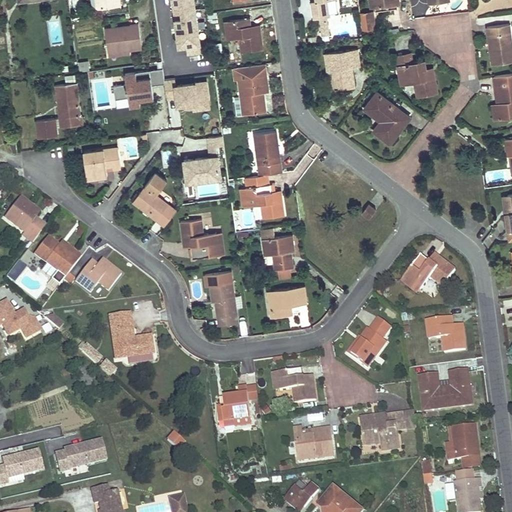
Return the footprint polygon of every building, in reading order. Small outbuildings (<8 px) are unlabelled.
[(95,0),(97,9),(122,5),(121,0),(95,0)] [(196,0),(170,0),(171,7),(183,6),(184,15),(173,16),(176,52),(187,51),(188,57),(202,55),(196,0)] [(312,3),(314,19),(321,19),(327,18),(330,18),(327,1),(332,0),(316,0),(317,2),(312,3)] [(220,27),(217,11),(206,13),(208,29),(220,27)] [(373,16),(363,18),(365,29),(375,28),(373,16)] [(249,18),(226,21),(228,39),(240,37),(242,51),(262,49),(260,28),(250,29),(250,25),(249,18)] [(330,35),(328,22),(321,23),(323,36),(330,35)] [(131,49),(142,47),(139,23),(130,24),(130,25),(131,28),(115,30),(115,27),(106,28),(109,52),(131,49)] [(511,41),(510,24),(487,27),(488,36),(491,35),(493,49),(490,49),(492,65),(511,61),(511,41)] [(357,49),(325,54),(328,71),(329,71),(334,70),(337,90),(355,87),(352,68),(359,66),(357,49)] [(411,52),(396,55),(398,65),(413,62),(411,52)] [(413,62),(398,65),(402,85),(415,82),(417,97),(438,93),(434,72),(425,73),(424,70),(427,69),(425,60),(413,62)] [(238,79),(241,96),(244,115),(266,112),(263,94),(262,94),(261,92),(269,91),(267,74),(265,63),(236,67),(238,79)] [(163,67),(124,73),(126,83),(113,85),(115,98),(128,96),(129,105),(140,104),(140,98),(154,96),(152,84),(165,83),(165,80),(163,67)] [(334,70),(329,71),(332,91),(337,90),(334,70)] [(511,74),(494,77),(495,87),(499,86),(501,103),(498,103),(498,106),(500,120),(511,117),(511,74)] [(194,102),(209,100),(207,82),(176,86),(175,79),(165,80),(165,83),(167,94),(177,92),(177,96),(178,104),(194,102)] [(76,83),(56,86),(60,117),(61,127),(69,125),(83,124),(82,115),(79,115),(78,107),(79,107),(76,83)] [(410,117),(377,92),(365,108),(379,119),(380,117),(383,119),(381,121),(374,130),(391,142),(410,117)] [(128,96),(115,98),(115,107),(129,105),(128,96)] [(241,96),(235,97),(237,116),(244,115),(241,96)] [(194,102),(195,108),(210,106),(209,100),(194,102)] [(168,107),(151,110),(154,130),(171,128),(168,107)] [(55,118),(37,120),(39,138),(57,135),(56,127),(55,118)] [(276,131),(254,134),(258,164),(259,175),(267,174),(282,172),(281,162),(280,154),(277,154),(276,143),(277,143),(276,131)] [(193,181),(221,177),(217,145),(224,145),(223,135),(207,137),(209,155),(183,159),(186,182),(187,182),(193,181)] [(119,147),(84,152),(88,180),(108,177),(107,166),(113,165),(113,168),(121,167),(119,147)] [(155,171),(133,202),(165,226),(177,210),(156,194),(167,179),(155,171)] [(247,187),(246,187),(249,205),(261,204),(263,218),(284,215),(281,194),(272,195),(271,191),(270,184),(269,184),(267,174),(259,175),(245,177),(247,187)] [(108,177),(88,180),(88,186),(109,183),(108,177)] [(246,187),(240,188),(243,206),(249,205),(246,187)] [(20,197),(5,218),(24,233),(22,236),(32,244),(41,231),(31,224),(35,218),(40,212),(20,197)] [(376,210),(369,204),(362,212),(370,218),(376,210)] [(35,218),(31,224),(41,231),(46,226),(35,218)] [(202,219),(181,221),(184,243),(193,241),(194,245),(191,245),(193,258),(219,255),(217,232),(204,234),(202,219)] [(275,234),(274,227),(262,228),(263,236),(275,234)] [(275,237),(263,239),(265,255),(274,254),(276,269),(278,269),(291,267),(293,267),(291,251),(295,250),(293,235),(275,237)] [(59,245),(47,237),(35,254),(66,277),(69,273),(82,256),(76,252),(73,256),(59,245)] [(76,252),(62,242),(59,245),(73,256),(76,252)] [(439,256),(436,254),(430,262),(433,264),(439,256)] [(430,262),(422,255),(405,277),(422,290),(432,277),(443,286),(456,270),(439,256),(433,264),(430,262)] [(97,265),(91,260),(75,281),(90,293),(98,283),(109,291),(121,274),(104,261),(100,267),(97,265)] [(21,275),(27,267),(19,261),(13,269),(21,275)] [(291,267),(278,269),(280,279),(292,277),(291,267)] [(15,282),(21,275),(13,269),(7,276),(15,282)] [(222,317),(218,318),(219,325),(239,322),(231,270),(205,273),(207,285),(211,285),(213,301),(216,300),(219,300),(222,317)] [(74,277),(69,273),(66,277),(64,279),(71,284),(74,280),(73,279),(74,277)] [(422,290),(405,277),(402,281),(419,294),(422,290)] [(305,286),(268,290),(272,317),(289,315),(287,306),(291,306),(307,303),(305,286)] [(0,305),(0,326),(3,325),(6,332),(19,325),(22,329),(27,339),(41,331),(35,320),(29,319),(24,311),(15,316),(11,309),(0,305)] [(153,354),(151,339),(135,341),(134,338),(131,314),(110,317),(116,359),(153,354)] [(53,325),(58,319),(53,315),(44,317),(53,325)] [(392,327),(379,317),(370,329),(368,328),(361,338),(363,340),(356,349),(353,346),(348,353),(367,368),(387,342),(383,339),(392,327)] [(452,317),(426,320),(429,339),(443,337),(445,352),(466,349),(464,328),(454,329),(454,326),(452,317)] [(53,325),(59,330),(64,324),(58,319),(53,325)] [(19,325),(6,332),(9,336),(22,329),(19,325)] [(360,337),(353,346),(356,349),(363,340),(361,338),(360,337)] [(80,352),(97,364),(102,357),(86,344),(80,352)] [(106,359),(99,367),(110,377),(117,370),(106,359)] [(93,385),(83,368),(78,372),(88,388),(93,385)] [(302,369),(278,373),(280,391),(293,389),(295,403),(316,400),(313,379),(304,380),(303,376),(302,369)] [(467,369),(450,372),(452,387),(452,392),(446,393),(448,407),(472,404),(467,369)] [(439,389),(437,373),(419,376),(424,410),(448,407),(446,393),(440,394),(439,389)] [(259,401),(257,386),(247,388),(249,403),(259,401)] [(240,395),(224,397),(225,405),(226,410),(223,410),(224,420),(225,425),(236,424),(235,420),(251,417),(249,403),(247,388),(247,387),(239,388),(240,395)] [(415,412),(405,413),(407,429),(417,428),(415,412)] [(387,418),(361,422),(364,446),(381,444),(382,451),(401,449),(398,431),(407,429),(405,413),(387,416),(387,418)] [(235,420),(236,424),(236,426),(252,424),(251,417),(235,420)] [(453,428),(458,459),(461,459),(481,456),(480,448),(478,448),(476,437),(478,436),(476,425),(453,428)] [(302,427),(294,428),(299,461),(326,458),(325,453),(334,452),(331,429),(314,431),(314,434),(303,435),(302,432),(302,427)] [(458,459),(453,428),(449,428),(451,444),(447,445),(449,461),(458,459)] [(170,432),(165,442),(179,450),(185,440),(170,432)] [(106,459),(102,440),(83,444),(83,447),(79,448),(78,445),(63,449),(64,451),(55,453),(59,471),(69,469),(69,468),(106,459)] [(43,469),(38,450),(2,459),(3,467),(0,467),(0,485),(8,483),(7,478),(43,469)] [(481,456),(461,459),(463,470),(483,467),(481,456)] [(431,466),(422,467),(423,475),(432,474),(431,466)] [(473,471),(457,473),(458,481),(474,479),(473,471)] [(432,474),(423,475),(425,484),(433,483),(432,474)] [(458,481),(455,482),(459,511),(481,511),(480,499),(478,486),(477,479),(474,479),(458,481)] [(91,488),(94,503),(97,502),(98,511),(121,511),(117,490),(108,492),(107,484),(91,488)] [(303,494),(295,487),(284,500),(291,505),(296,499),(306,507),(319,491),(312,485),(303,494)] [(334,487),(319,505),(323,508),(323,511),(362,511),(364,511),(334,487)] [(184,502),(182,496),(170,498),(173,510),(176,510),(175,504),(184,502)] [(170,511),(167,499),(136,507),(136,511),(170,511)] [(296,499),(291,505),(299,511),(301,511),(306,507),(296,499)] [(186,511),(184,502),(175,504),(176,510),(173,510),(173,511),(186,511)]
